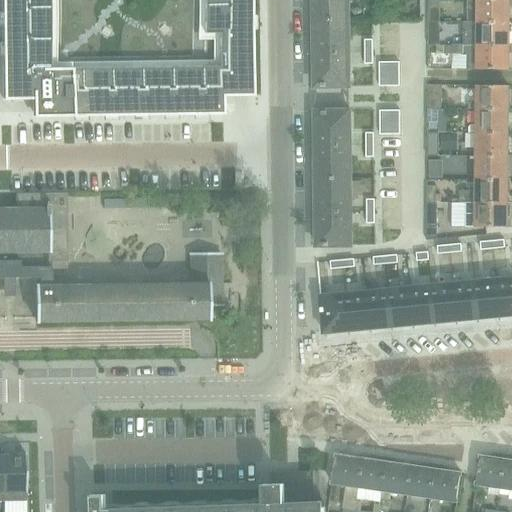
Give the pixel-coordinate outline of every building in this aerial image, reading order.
[(1,0),(3,100),(33,99),(33,113),(51,112),(51,113),(53,113),(53,115),(55,115),(55,116),(57,116),(57,117),(223,114),(223,96),(253,96),(251,0),(1,0)] [(348,20),(348,0),(313,0),(314,20),(348,20)] [(428,0),(429,22),(440,22),(440,4),(453,4),(452,0),(428,0)] [(508,0),(468,0),(468,22),(509,23),(508,0)] [(349,66),(348,20),(314,20),(315,87),(335,87),(347,87),(349,86),(349,66)] [(440,22),(429,22),(428,46),(440,46),(440,22)] [(509,23),(468,22),(463,22),(463,46),(508,46),(509,23)] [(373,40),(365,40),(365,52),(373,52),(373,40)] [(445,45),(444,54),(453,54),(451,70),(508,70),(508,46),(463,46),(445,45)] [(373,52),(365,52),(365,64),(373,64),(373,52)] [(391,62),(379,62),(379,70),(391,70),(391,62)] [(399,62),(391,62),(391,70),(391,74),(399,74),(399,62)] [(391,70),(379,70),(379,78),(391,78),(391,74),(391,70)] [(399,74),(391,74),(391,78),(391,86),(399,86),(399,74)] [(391,78),(379,78),(379,86),(391,86),(391,78)] [(442,86),(427,86),(427,109),(438,109),(442,110),(442,86)] [(508,86),(477,86),(476,102),(471,101),(469,104),(469,110),(476,110),(508,110),(508,86)] [(438,109),(427,109),(427,133),(438,133),(438,109)] [(400,110),(392,111),(392,119),(392,123),(400,122),(400,110)] [(508,110),(476,110),(476,125),(471,125),(468,127),(468,133),(476,133),(508,133),(508,110)] [(349,111),(347,111),(315,111),(316,179),(350,178),(349,111)] [(392,111),(380,111),(380,119),(392,119),(392,111)] [(392,119),(380,119),(380,127),(392,127),(392,123),(392,119)] [(400,122),(392,123),(392,127),(392,135),(400,134),(400,122)] [(392,127),(380,127),(380,135),(392,135),(392,127)] [(374,133),(366,133),(366,145),(374,145),(374,133)] [(438,133),(427,133),(427,156),(438,156),(438,133)] [(508,133),(476,133),(476,157),(507,157),(508,133)] [(374,145),(366,145),(366,157),(374,157),(374,145)] [(507,157),(476,157),(476,180),(507,180),(507,157)] [(351,246),(350,178),(316,179),(317,246),(351,246)] [(507,180),(476,180),(476,191),(460,191),(460,203),(466,203),(507,204),(507,180)] [(436,186),(427,186),(427,203),(436,203),(436,186)] [(220,254),(208,254),(190,254),(190,284),(52,286),(51,261),(68,261),(67,193),(17,193),(18,209),(15,209),(15,210),(3,210),(3,209),(0,208),(0,278),(40,278),(40,286),(36,286),(36,322),(209,320),(209,306),(221,306),(221,292),(220,292),(220,254)] [(374,199),(366,199),(367,211),(375,211),(374,199)] [(436,203),(427,203),(427,227),(437,227),(437,203),(436,203)] [(507,204),(466,203),(466,228),(475,227),(507,228),(507,204)] [(375,211),(367,211),(367,223),(374,223),(375,211)] [(499,240),(492,241),(493,247),(493,249),(505,248),(504,240),(499,240)] [(492,241),(480,242),(481,249),(481,250),(493,249),(493,247),(492,241)] [(461,244),(449,245),(450,252),(450,253),(462,252),(462,250),(461,244)] [(449,245),(437,246),(438,253),(438,254),(450,253),(450,252),(449,245)] [(428,252),(416,253),(416,255),(417,261),(429,260),(428,254),(428,252)] [(397,255),(385,256),(385,258),(386,264),(398,263),(397,256),(397,255)] [(385,256),(373,257),(373,259),(374,265),(386,264),(385,258),(385,256)] [(354,259),(342,260),(342,262),(343,268),(355,267),(354,261),(354,259)] [(333,261),(330,261),(331,269),(343,268),(342,262),(342,260),(333,261)] [(511,277),(496,279),(499,317),(511,315),(511,277)] [(496,279),(474,282),(478,319),(499,317),(496,279)] [(474,282),(453,284),(456,321),(478,319),(474,282)] [(453,284),(431,286),(435,323),(456,321),(453,284)] [(431,286),(410,288),(413,325),(435,323),(431,286)] [(410,288),(388,290),(392,327),(413,325),(410,288)] [(388,290),(367,292),(370,329),(392,327),(388,290)] [(367,292),(345,294),(349,331),(370,329),(367,292)] [(345,294),(320,296),(324,333),(349,331),(345,294)] [(24,455),(3,455),(4,502),(26,501),(25,453),(24,453),(24,455)] [(496,453),(495,454),(495,458),(480,456),(476,485),(499,488),(504,455),(496,453)] [(336,455),(332,482),(331,484),(358,488),(362,459),(336,455)] [(511,455),(504,455),(499,488),(511,490),(511,455)] [(377,456),(376,461),(362,459),(358,488),(381,491),(386,457),(377,456)] [(396,459),(386,457),(381,491),(406,495),(411,466),(395,464),(396,459)] [(425,463),(425,464),(424,468),(411,466),(406,495),(429,498),(435,464),(425,463)] [(444,466),(435,464),(429,498),(457,502),(461,473),(443,471),(444,466)] [(91,511),(323,511),(324,507),(323,507),(323,502),(314,502),(306,503),(306,491),(305,479),(296,480),(284,480),(277,480),(277,484),(272,485),(263,485),(264,499),(264,511),(250,511),(249,505),(235,505),(235,511),(229,511),(220,511),(221,506),(206,506),(206,511),(192,511),(192,507),(177,507),(177,511),(163,511),(163,508),(149,508),(148,511),(134,511),(134,509),(120,509),(119,511),(105,511),(105,505),(105,495),(91,496),(91,511)]
